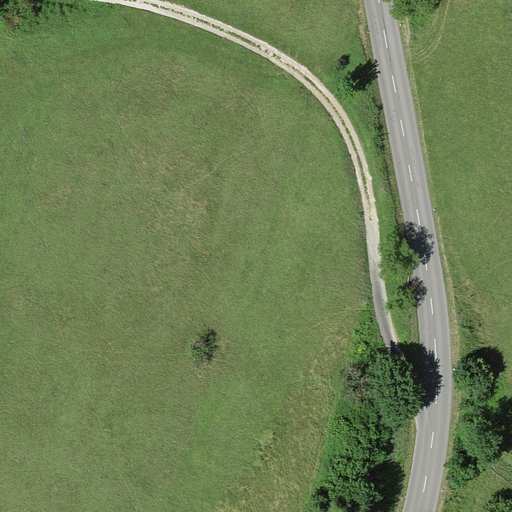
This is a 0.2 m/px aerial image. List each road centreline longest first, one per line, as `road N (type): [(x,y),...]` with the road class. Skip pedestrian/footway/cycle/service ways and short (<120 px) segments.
road 1 (track): [(140,0),(264,47),(326,96),(359,161),(399,381),(434,436)]
road 2 (tertiary): [(380,0),(434,340),(434,436),(414,511)]
